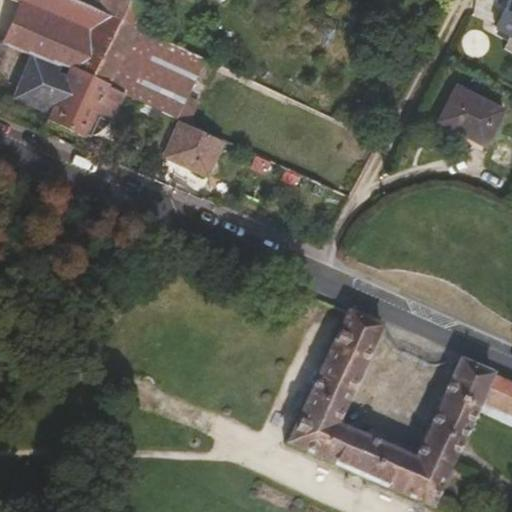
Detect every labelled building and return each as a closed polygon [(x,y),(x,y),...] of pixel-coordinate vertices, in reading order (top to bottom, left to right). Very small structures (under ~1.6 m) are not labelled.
[(101,91),(125,34),(94,20),(66,6),(51,0),(5,0),(5,3),(22,11),(78,37),(63,76),(101,91)] [(125,34),(136,12),(110,0),(104,0),(94,20),(125,34)] [(511,46),(511,4),(508,3),(491,36),(511,46)] [(0,53),(0,54),(8,57),(27,64),(63,76),(78,37),(22,11),(0,53)] [(141,56),(147,45),(125,34),(101,91),(122,101),(133,107),(155,63),(141,56)] [(188,78),(193,68),(147,45),(141,56),(155,63),(188,78)] [(12,102),(46,118),(63,76),(27,64),(12,102)] [(112,125),(122,101),(101,91),(63,76),(46,118),(43,127),(81,142),(92,116),(112,125)] [(468,131),(487,140),(497,121),(450,97),(436,127),(463,140),(468,131)] [(479,157),(487,140),(468,131),(463,140),(436,127),(433,132),(479,157)] [(158,188),(173,198),(185,178),(209,190),(227,153),(187,133),(158,188)] [(511,398),(457,374),(413,472),(334,436),(377,343),(343,327),(283,458),(405,511),(435,511),(476,426),(479,416),(511,430),(511,398)] [(511,441),(511,430),(479,416),(476,426),(511,441)]
